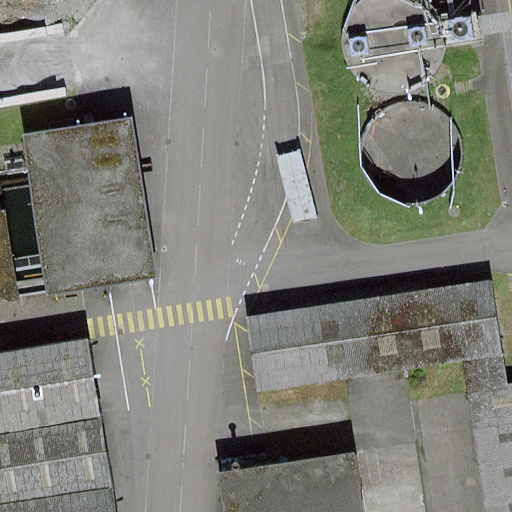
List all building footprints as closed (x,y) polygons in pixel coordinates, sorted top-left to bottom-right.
[(134,125),(30,140),(34,171),(52,294),(157,279),(134,125)] [(8,211),(0,211),(0,300),(19,298),(8,211)] [(493,279),(254,319),(265,388),(471,354),(505,348),(493,279)] [(0,511),(113,511),(88,346),(0,359),(0,511)] [(511,388),(505,348),(471,354),(477,393),(511,388)] [(511,511),(511,387),(511,388),(477,393),(493,511),(511,511)] [(367,511),(360,455),(222,472),(227,511),(367,511)]
